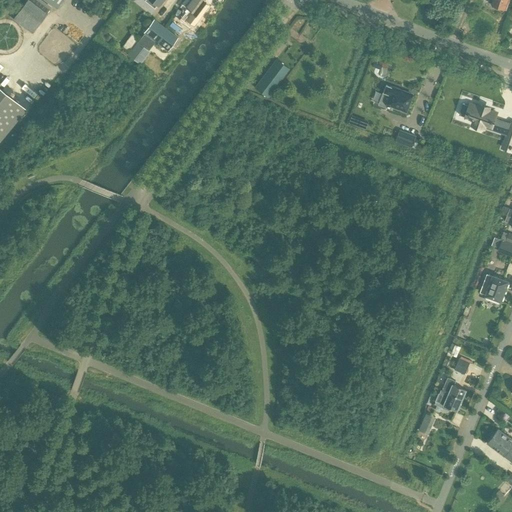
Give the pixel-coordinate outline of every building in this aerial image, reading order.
[(7,0),(4,5),(13,13),(17,8),(8,0),(7,0)] [(26,0),(13,19),(32,33),(47,14),(28,0),(26,0)] [(45,0),(57,8),(62,0),(45,0)] [(145,0),(145,1),(154,8),(157,5),(158,6),(163,0),(145,0)] [(185,18),(184,18),(194,26),(194,25),(201,15),(209,5),(209,6),(209,5),(204,1),(204,0),(188,0),(186,3),(188,4),(186,6),(186,5),(185,6),(191,10),(185,18)] [(511,0),(491,0),(490,3),(492,3),(491,5),(498,7),(497,10),(504,12),(504,10),(506,10),(507,7),(511,9),(511,0)] [(71,19),(87,15),(85,11),(70,15),(71,19)] [(157,50),(169,59),(183,41),(153,19),(144,32),(161,45),(157,50)] [(149,50),(137,42),(127,55),(128,55),(140,64),(150,51),(149,50)] [(262,86),(258,83),(254,88),(267,97),(282,78),(289,68),(276,59),(273,63),(266,72),(270,75),(266,81),(262,86)] [(397,108),(405,111),(406,109),(411,94),(410,94),(409,92),(406,91),(405,92),(402,91),(397,89),(396,88),(394,87),(392,87),(386,85),(379,104),(391,109),(392,108),(396,109),(397,108)] [(0,138),(24,109),(0,89),(0,138)] [(472,119),(474,120),(473,124),(482,127),(483,125),(491,127),(496,113),(488,110),(489,108),(479,105),(479,107),(471,104),(467,116),(473,118),(472,119)] [(395,141),(411,147),(415,136),(399,130),(395,141)] [(501,212),(508,215),(511,216),(511,209),(504,206),(501,212)] [(511,243),(510,243),(503,240),(498,251),(511,256),(511,243)] [(486,295),(501,301),(509,281),(493,275),(493,276),(487,274),(480,292),(486,294),(486,295)] [(454,344),(449,355),(455,358),(460,347),(454,344)] [(454,369),(463,373),(468,362),(459,358),(454,369)] [(442,387),(441,391),(461,400),(465,390),(453,385),(455,381),(447,377),(443,386),(442,387)] [(461,400),(441,391),(440,393),(439,394),(446,397),(442,405),(456,411),(461,400)] [(419,431),(424,433),(431,416),(426,414),(419,431)] [(511,439),(499,429),(493,437),(511,450),(511,439)] [(511,450),(493,437),(488,443),(511,461),(511,450)] [(494,497),(498,501),(503,495),(500,491),(494,497)]
